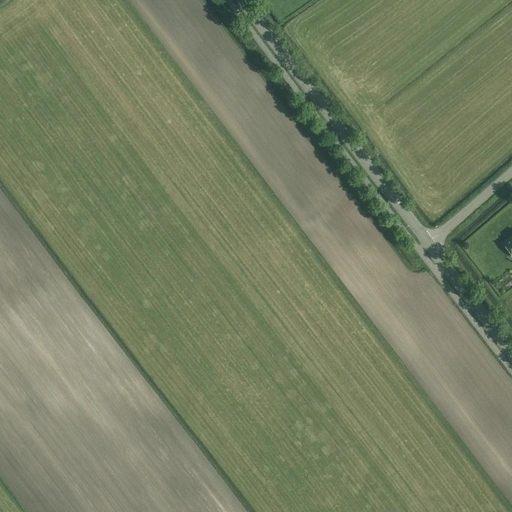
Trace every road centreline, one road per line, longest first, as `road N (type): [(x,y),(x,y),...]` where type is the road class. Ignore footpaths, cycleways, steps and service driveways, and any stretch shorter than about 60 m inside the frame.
road 1 (tertiary): [(428,245),(242,0)]
road 2 (tertiary): [(511,354),(428,245)]
